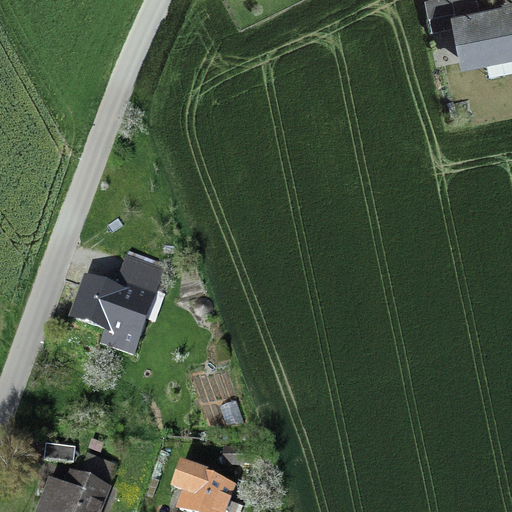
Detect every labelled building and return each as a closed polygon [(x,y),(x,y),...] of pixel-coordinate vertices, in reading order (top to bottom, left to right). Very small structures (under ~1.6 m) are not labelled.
[(511,52),(511,29),(508,10),(473,17),(469,0),(435,0),(425,2),(431,32),(457,27),(464,62),(511,52)] [(165,266),(129,253),(118,285),(105,281),(101,293),(86,287),(75,319),(108,331),(104,343),(134,354),(165,266)] [(73,463),(75,449),(46,445),(44,460),(73,463)] [(52,484),(40,511),(97,511),(114,468),(88,457),(79,478),(73,476),(67,490),(52,484)] [(182,468),(174,489),(186,494),(180,510),(183,511),(240,511),(238,506),(226,502),(232,487),(182,468)]
